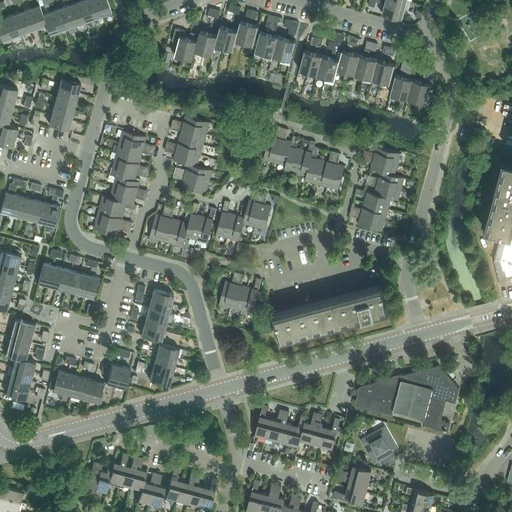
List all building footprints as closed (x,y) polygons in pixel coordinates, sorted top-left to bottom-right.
[(86,0),(82,0),(77,2),(84,21),(93,18),(86,0)] [(96,0),(86,0),(93,18),(102,15),(96,0)] [(106,0),(96,0),(102,15),(111,11),(106,0)] [(406,0),(385,0),(384,4),(404,9),(407,0),(406,0)] [(77,2),(69,5),(76,24),(84,21),(77,2)] [(402,18),(404,9),(384,4),(382,13),(402,18)] [(39,5),(30,8),(37,27),(46,24),(42,14),(39,5)] [(69,5),(60,8),(67,27),(76,24),(69,5)] [(30,8),(21,11),(28,30),(37,27),(30,8)] [(60,8),(51,11),(58,30),(67,27),(60,8)] [(21,11),(13,14),(19,33),(28,30),(21,11)] [(46,24),(49,34),(58,30),(51,11),(42,14),(46,24)] [(13,14),(4,17),(11,37),(19,33),(13,14)] [(4,17),(0,18),(0,35),(2,40),(11,37),(4,17)] [(240,20),(238,30),(235,40),(236,40),(244,42),(249,22),(240,20)] [(289,65),(296,40),(292,39),(293,34),(295,34),(299,22),(291,20),(289,27),(287,37),(281,57),(280,63),(289,65)] [(260,30),(255,50),(264,53),(272,22),(267,21),(264,31),(260,30)] [(249,22),(244,42),(253,45),(258,25),(249,22)] [(263,57),(272,60),(273,55),(278,35),(274,34),(276,27),(276,28),(277,24),(272,22),(264,53),(263,57)] [(220,25),(217,35),(218,35),(215,45),(224,47),(229,27),(220,25)] [(175,27),(172,41),(178,42),(174,54),(183,57),(189,37),(185,36),(184,30),(175,27)] [(233,50),(236,40),(235,40),(238,30),(229,27),(224,47),(233,50)] [(195,50),(204,52),(209,32),(200,30),(199,34),(197,39),(198,40),(195,50)] [(193,59),(195,50),(198,40),(197,39),(199,34),(190,31),(189,37),(183,57),(193,59)] [(213,54),(215,45),(218,35),(217,35),(209,32),(204,52),(213,54)] [(338,50),(343,33),(337,32),(335,42),(333,49),(338,50)] [(281,57),(287,37),(278,35),(273,55),(281,57)] [(342,49),(339,59),(340,59),(337,69),(346,71),(351,52),(353,44),(348,43),(346,50),(342,49)] [(360,54),(354,74),(363,76),(368,56),(370,49),(365,47),(363,55),(360,54)] [(304,49),(299,69),(308,72),(313,52),(304,49)] [(331,57),(326,76),(325,76),(325,81),(324,82),(333,84),(335,79),(337,69),(340,59),(339,59),(336,58),(338,50),(333,49),(331,57)] [(165,50),(162,60),(169,62),(172,52),(165,50)] [(313,52),(308,72),(317,74),(322,54),(313,52)] [(351,52),(346,71),(354,74),(360,54),(351,52)] [(377,59),(372,78),(380,81),(386,61),(388,53),(383,52),(381,59),(377,59)] [(325,81),(325,76),(326,76),(331,57),(322,54),(317,74),(316,78),(325,81)] [(368,56),(363,76),(372,78),(377,59),(368,56)] [(390,83),(395,63),(386,61),(380,81),(390,83)] [(395,74),(390,93),(399,96),(407,69),(401,67),(399,75),(395,74)] [(399,96),(408,98),(413,79),(410,78),(412,70),(407,69),(399,96)] [(62,72),(61,78),(73,81),(74,75),(62,72)] [(417,101),(426,103),(431,83),(427,82),(429,75),(424,73),(422,81),(417,101)] [(73,81),(61,78),(58,87),(78,92),(81,83),(73,81)] [(422,81),(413,79),(408,98),(417,101),(422,81)] [(0,83),(0,93),(15,98),(17,88),(0,83)] [(78,92),(58,87),(56,96),(76,101),(78,92)] [(15,98),(0,93),(0,103),(13,107),(15,98)] [(56,96),(54,105),(73,110),(76,101),(56,96)] [(13,107),(0,103),(0,112),(10,116),(13,107)] [(54,105),(51,114),(71,119),(73,110),(54,105)] [(10,116),(0,112),(0,122),(8,125),(8,124),(10,116)] [(71,119),(51,114),(49,123),(68,129),(71,119)] [(173,118),(172,123),(206,133),(209,121),(185,115),(184,121),(173,118)] [(0,132),(15,136),(18,127),(8,124),(8,125),(0,122),(0,132)] [(206,133),(172,123),(170,128),(181,131),(179,137),(203,144),(206,133)] [(263,159),(274,162),(283,127),(279,126),(276,137),(269,135),(263,159)] [(288,128),(283,127),(274,162),(285,165),(291,141),(285,139),(288,128)] [(155,146),(144,143),(146,136),(122,130),(119,141),(154,151),(155,146)] [(15,136),(0,132),(0,142),(13,146),(15,136)] [(295,147),(298,136),(293,135),(291,141),(285,165),(284,169),(295,172),(301,148),(295,147)] [(167,140),(166,145),(200,155),(203,144),(179,137),(178,143),(167,140)] [(310,139),(310,140),(308,150),(301,148),(295,172),(306,175),(314,146),(315,141),(310,139)] [(154,151),(119,141),(116,152),(140,159),(142,153),(153,155),(154,151)] [(175,153),(173,159),(188,163),(197,165),(200,155),(166,145),(164,150),(175,153)] [(319,147),(314,146),(306,175),(305,180),(316,183),(322,159),(316,157),(319,147)] [(363,154),(397,164),(401,152),(377,146),(375,152),(364,149),(363,154)] [(331,150),(329,161),(322,159),(316,183),(327,186),(336,151),(331,150)] [(345,165),(338,163),(341,152),(336,151),(327,186),(338,189),(345,165)] [(140,159),(116,152),(113,163),(148,172),(149,168),(139,165),(140,159)] [(397,164),(363,154),(362,159),(372,162),(370,168),(380,171),(395,175),(395,174),(397,164)] [(484,227),(484,228),(511,235),(511,234),(511,232),(511,160),(502,158),(502,159),(503,159),(485,227),(484,227)] [(148,172),(113,163),(111,174),(115,175),(115,176),(134,181),(136,175),(147,177),(148,172)] [(209,180),(212,169),(197,165),(188,163),(186,169),(176,166),(174,171),(209,180)] [(209,180),(174,171),(173,176),(184,179),(182,185),(206,192),(209,180)] [(380,171),(378,177),(368,174),(367,179),(401,188),(404,177),(395,174),(395,175),(380,171)] [(148,191),(138,189),(139,182),(134,181),(115,176),(112,187),(147,196),(148,191)] [(401,188),(367,179),(365,184),(376,186),(374,192),(374,193),(391,197),(398,199),(401,188)] [(5,191),(0,209),(0,210),(9,213),(14,193),(16,185),(12,183),(10,183),(7,192),(5,191)] [(112,187),(110,197),(134,204),(135,198),(146,201),(147,196),(112,187)] [(55,188),(53,194),(62,197),(64,191),(55,188)] [(356,188),(355,193),(366,195),(364,202),(388,208),(391,197),(374,193),(374,192),(356,188)] [(255,201),(249,199),(247,205),(243,223),(254,226),(263,191),(258,190),(255,201)] [(263,191),(254,226),(265,229),(271,205),(265,203),(267,192),(263,191)] [(14,193),(9,213),(18,215),(23,196),(14,193)] [(110,197),(102,195),(99,207),(123,213),(125,207),(136,210),(137,205),(133,204),(134,204),(110,197)] [(32,198),(23,196),(18,215),(27,218),(32,198)] [(32,198),(27,218),(36,220),(41,200),(32,198)] [(230,201),(225,199),(216,234),(227,237),(233,213),(227,211),(230,201)] [(41,200),(36,220),(45,223),(50,203),(41,200)] [(185,236),(196,239),(202,215),(196,213),(199,203),(194,201),(191,211),(192,211),(185,236)] [(352,205),(350,210),(385,219),(388,208),(364,202),(362,208),(352,205)] [(54,225),(60,205),(50,203),(45,223),(54,225)] [(162,215),(156,213),(155,213),(149,237),(160,240),(170,205),(165,204),(162,215)] [(233,213),(227,237),(238,240),(243,223),(247,205),(242,204),(240,215),(233,213)] [(170,205),(160,240),(171,243),(178,219),(172,217),(174,207),(170,205)] [(217,208),(211,206),(209,217),(202,215),(196,239),(207,242),(217,208)] [(123,213),(99,207),(96,218),(131,227),(132,222),(122,220),(123,213)] [(178,219),(171,243),(183,246),(185,236),(192,211),(191,211),(187,210),(184,220),(178,219)] [(385,219),(350,210),(349,214),(360,217),(358,224),(382,230),(385,219)] [(131,227),(96,218),(94,229),(117,235),(119,229),(130,232),(131,227)] [(511,237),(501,234),(495,260),(500,279),(511,275),(511,237)] [(37,253),(39,247),(33,246),(32,251),(31,255),(36,256),(37,253)] [(0,259),(18,264),(21,255),(19,254),(14,253),(0,249),(0,259)] [(18,264),(0,259),(0,268),(16,273),(18,264)] [(38,282),(47,285),(53,265),(43,262),(38,282)] [(53,265),(47,285),(57,287),(62,267),(53,265)] [(62,267),(57,287),(66,290),(71,270),(62,267)] [(16,273),(0,268),(0,278),(14,282),(16,273)] [(71,270),(66,290),(75,292),(80,272),(71,270)] [(219,304),(230,307),(239,272),(234,271),(232,282),(225,280),(219,304)] [(80,272),(75,292),(84,294),(89,275),(80,272)] [(244,273),(239,272),(230,307),(241,310),(247,286),(241,284),(244,273)] [(89,275),(84,294),(93,297),(98,277),(89,275)] [(247,286),(241,310),(252,313),(261,278),(256,277),(254,287),(247,286)] [(14,282),(0,278),(0,288),(11,291),(14,282)] [(274,312),(273,312),(278,329),(281,340),(281,339),(336,325),(336,324),(388,309),(388,311),(381,283),(380,283),(381,284),(328,298),(274,313),(274,312)] [(145,286),(139,284),(136,294),(142,296),(145,286)] [(0,297),(9,300),(11,291),(0,288),(0,297)] [(171,303),(173,294),(153,289),(151,298),(171,303)] [(0,307),(6,309),(9,300),(0,297),(0,307)] [(168,312),(171,303),(151,298),(149,307),(168,312)] [(93,316),(94,310),(95,307),(88,305),(86,314),(93,316)] [(166,321),(168,312),(149,307),(146,316),(166,321)] [(146,316),(144,325),(164,330),(166,321),(146,316)] [(13,327),(33,332),(35,323),(15,318),(13,327)] [(142,334),(144,335),(151,337),(160,339),(161,340),(164,330),(144,325),(142,334)] [(33,332),(13,327),(10,336),(30,341),(33,332)] [(30,341),(10,336),(8,345),(28,350),(30,341)] [(179,348),(159,342),(157,352),(176,357),(179,348)] [(25,360),(25,359),(28,350),(8,345),(6,355),(15,357),(25,360)] [(157,352),(154,361),(174,366),(176,357),(157,352)] [(35,362),(25,359),(25,360),(15,357),(13,366),(33,371),(35,362)] [(174,366),(154,361),(152,370),(172,375),(174,366)] [(121,365),(112,363),(106,382),(115,385),(121,365)] [(459,387),(453,380),(438,364),(360,385),(355,405),(392,415),(394,408),(424,416),(422,423),(448,430),(450,422),(441,420),(446,399),(455,402),(459,387)] [(125,387),(129,373),(130,368),(121,365),(115,385),(125,387)] [(33,371),(13,366),(11,375),(30,380),(33,371)] [(62,392),(67,372),(58,370),(53,389),(62,392)] [(172,375),(152,370),(149,379),(169,384),(172,375)] [(67,372),(62,392),(71,394),(76,375),(67,372)] [(30,380),(11,375),(8,384),(28,389),(30,380)] [(76,375),(71,394),(80,397),(85,377),(76,375)] [(85,377),(80,397),(89,399),(94,379),(85,377)] [(94,379),(89,399),(98,402),(104,382),(94,379)] [(28,389),(8,384),(6,393),(26,399),(28,389)] [(256,428),(255,433),(259,434),(266,436),(271,418),(264,416),(265,412),(266,412),(268,405),(263,404),(262,406),(256,428)] [(271,418),(266,436),(273,438),(277,439),(285,410),(280,408),(278,415),(278,416),(277,419),(271,418)] [(285,410),(277,439),(280,440),(287,442),(292,423),(286,422),(287,418),(289,411),(285,410)] [(305,420),(300,439),(307,441),(311,442),(318,412),(314,411),(312,418),(311,422),(305,420)] [(318,412),(311,442),(314,443),(321,445),(326,426),(320,424),(321,421),(323,414),(318,412)] [(292,423),(287,442),(288,442),(295,444),(298,445),(300,439),(305,420),(306,415),(301,414),(299,421),(300,421),(299,425),(292,423)] [(326,426),(321,445),(329,447),(332,448),(336,435),(340,436),(341,436),(343,427),(342,427),(338,426),(340,418),(335,417),(333,424),(334,424),(333,428),(326,426)] [(374,460),(377,461),(395,450),(396,447),(385,428),(382,427),(364,438),(363,441),(374,460)] [(346,441),(343,450),(352,452),(354,443),(346,441)] [(114,461),(108,483),(119,485),(120,482),(124,464),(125,464),(128,453),(123,452),(120,460),(120,463),(114,461)] [(120,482),(119,485),(123,486),(127,484),(130,485),(138,456),(133,455),(131,463),(131,466),(125,464),(124,464),(120,482)] [(138,456),(130,485),(137,487),(141,488),(143,481),(146,470),(137,467),(137,465),(141,465),(143,457),(138,456)] [(92,469),(88,483),(95,485),(95,488),(98,489),(106,491),(108,483),(114,461),(109,460),(107,468),(106,471),(100,469),(102,463),(93,461),(91,469),(92,469)] [(341,468),(339,473),(369,481),(370,477),(372,470),(353,465),(351,471),(348,471),(348,470),(341,468)] [(172,473),(165,499),(171,501),(173,500),(173,498),(177,499),(182,480),(177,479),(178,475),(177,475),(178,468),(174,467),(173,466),(172,473)] [(182,480),(177,499),(184,501),(187,502),(195,472),(190,471),(189,478),(188,482),(182,480)] [(140,491),(138,499),(142,500),(149,501),(157,473),(152,472),(150,479),(153,480),(153,483),(143,481),(141,488),(140,491)] [(195,472),(187,502),(191,503),(198,505),(203,486),(196,484),(197,481),(198,481),(200,474),(195,472)] [(157,473),(149,501),(152,502),(153,506),(159,507),(161,500),(165,487),(159,485),(159,482),(162,474),(157,473)] [(339,473),(338,478),(345,479),(349,480),(347,486),(366,491),(368,484),(369,481),(339,473)] [(203,486),(198,505),(205,507),(209,508),(217,478),(212,477),(210,484),(211,484),(210,488),(203,486)] [(6,480),(0,478),(0,496),(20,502),(20,501),(22,491),(23,491),(23,490),(5,486),(6,480)] [(255,479),(247,508),(251,509),(258,511),(263,492),(256,490),(257,487),(258,487),(260,480),(255,479)] [(263,492),(258,511),(263,511),(269,511),(277,484),(272,483),(270,490),(271,490),(270,494),(263,492)] [(277,484),(269,511),(280,511),(283,504),(285,498),(278,496),(279,493),(281,486),(277,484)] [(335,490),(334,495),(363,502),(364,499),(366,491),(347,486),(346,493),(342,492),(342,491),(335,490)] [(407,486),(406,492),(411,494),(413,493),(414,491),(416,492),(414,500),(412,499),(431,504),(434,493),(407,486)] [(292,511),(297,496),(292,495),(290,502),(289,506),(283,504),(280,511),(292,511)] [(20,502),(0,496),(0,507),(16,511),(17,511),(18,511),(17,511),(19,502),(20,502)] [(297,496),(292,511),(304,511),(305,510),(298,508),(299,504),(300,504),(301,497),(297,496)] [(429,511),(431,504),(412,499),(412,500),(414,500),(412,508),(409,507),(410,505),(409,504),(403,502),(401,508),(415,511),(429,511)] [(305,510),(304,511),(315,511),(319,501),(313,500),(312,507),(312,508),(311,511),(305,510)]
